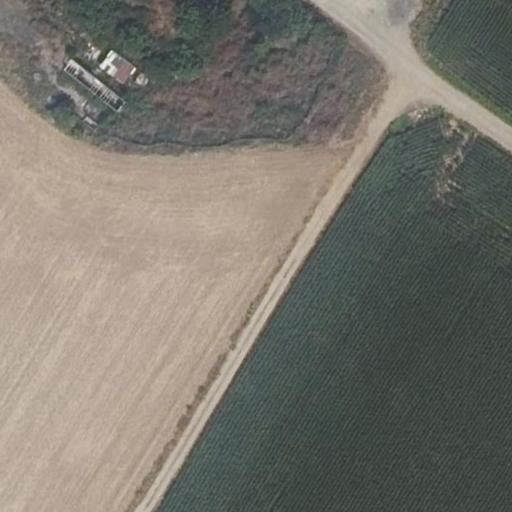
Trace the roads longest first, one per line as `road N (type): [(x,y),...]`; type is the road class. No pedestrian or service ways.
road 1 (track): [(144,511),(402,88),(404,37),(424,0)]
road 2 (track): [(511,142),(319,0)]
